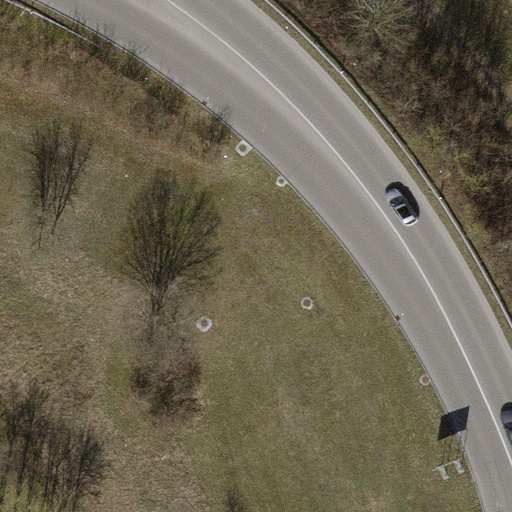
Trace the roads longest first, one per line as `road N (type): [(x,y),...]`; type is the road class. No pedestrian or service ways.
road 1 (tertiary): [(511,461),(431,283),(375,196),(233,55)]
road 2 (track): [(511,112),(415,0)]
road 3 (tertiary): [(102,0),(233,55)]
